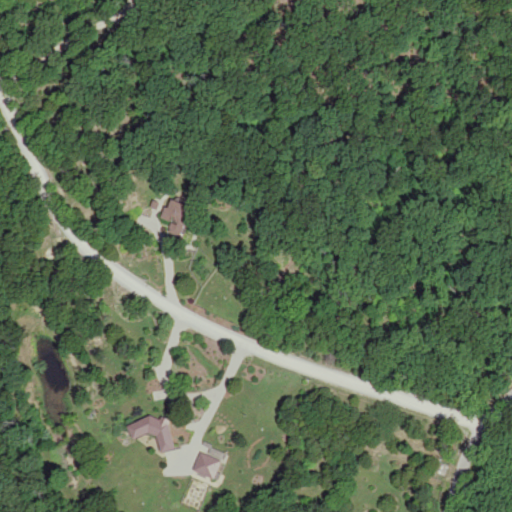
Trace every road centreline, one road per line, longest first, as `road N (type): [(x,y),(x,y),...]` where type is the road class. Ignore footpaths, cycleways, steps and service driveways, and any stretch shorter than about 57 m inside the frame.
road 1 (residential): [(454,404),(432,383),(244,329),(158,275),(67,178),(0,78)]
road 2 (residential): [(413,511),(454,404),(511,375)]
